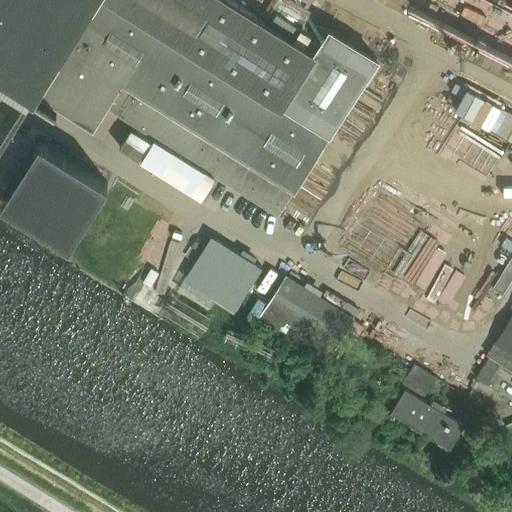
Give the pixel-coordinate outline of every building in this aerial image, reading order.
[(331,29),(330,30),(319,23),(305,46),(231,0),(0,0),(0,70),(94,129),(107,109),(280,217),(330,135),(331,136),(379,59),(331,29)] [(511,102),(505,100),(496,122),(511,129),(511,102)] [(0,208),(71,248),(109,181),(25,133),(0,177),(0,208)] [(126,139),(120,149),(192,194),(195,189),(205,196),(215,180),(153,141),(147,152),(126,139)] [(211,236),(184,280),(235,311),(262,267),(211,236)] [(286,276),(260,319),(328,361),(354,318),(286,276)] [(370,335),(381,312),(362,303),(351,326),(370,335)] [(491,357),(478,378),(488,385),(501,363),(511,369),(511,316),(488,355),(491,357)] [(412,367),(402,384),(424,397),(434,380),(412,367)] [(464,423),(407,388),(391,413),(448,449),(464,423)]
